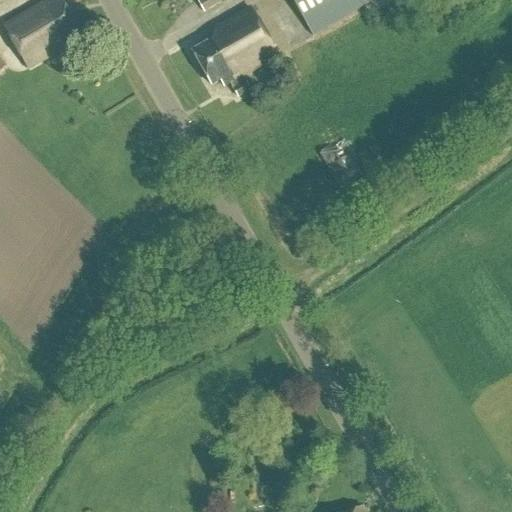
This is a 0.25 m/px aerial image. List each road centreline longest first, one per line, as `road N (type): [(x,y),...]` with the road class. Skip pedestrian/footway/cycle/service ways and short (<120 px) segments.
road 1 (tertiary): [(399,511),(108,0)]
road 2 (track): [(279,297),(511,131)]
